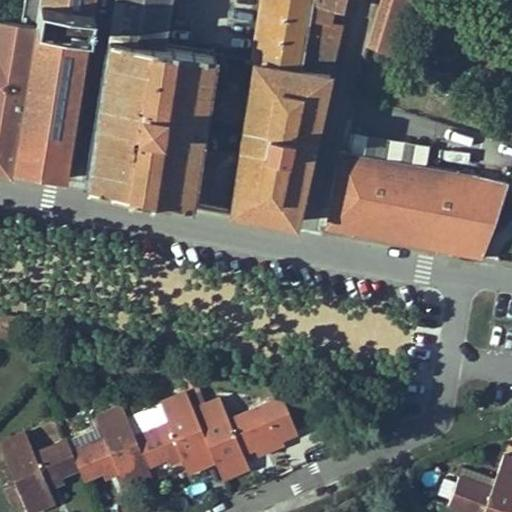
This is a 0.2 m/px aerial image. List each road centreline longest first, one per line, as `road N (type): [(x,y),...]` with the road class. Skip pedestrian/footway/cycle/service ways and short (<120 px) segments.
road 1 (residential): [(242,511),(435,414),(447,392),(465,281)]
road 2 (residential): [(0,193),(304,253)]
road 3 (residential): [(356,0),(304,253)]
road 4 (residential): [(304,253),(465,281)]
